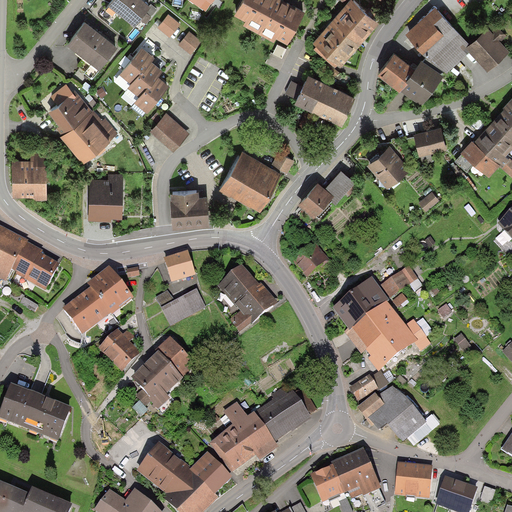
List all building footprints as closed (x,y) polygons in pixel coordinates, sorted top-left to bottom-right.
[(147,0),(108,0),(108,1),(134,22),(139,16),(150,3),(147,0)] [(194,0),(206,8),(211,0),(194,0)] [(286,0),(241,0),(235,13),(246,18),(243,23),(272,37),(275,33),(288,39),(304,8),(286,0)] [(358,0),(351,0),(314,41),(339,62),(379,18),(358,0)] [(157,8),(150,3),(139,16),(146,22),(157,8)] [(487,26),(469,42),(435,5),(408,31),(445,71),(469,49),(487,68),(507,49),(500,41),(506,34),(498,25),(491,31),(487,26)] [(168,13),(158,25),(170,35),(180,23),(168,13)] [(85,20),(68,43),(97,64),(114,41),(85,20)] [(189,30),(179,43),(190,52),(200,39),(189,30)] [(142,45),(120,72),(130,80),(139,69),(141,70),(151,58),(154,54),(142,45)] [(406,74),(414,64),(395,49),(378,71),(400,87),(401,86),(409,76),(406,74)] [(409,76),(401,86),(421,101),(443,72),(422,55),(414,64),(406,74),(409,76)] [(162,68),(151,58),(141,70),(139,69),(130,80),(127,84),(138,93),(147,82),(149,84),(158,74),(162,68)] [(354,92),(309,72),(302,88),(297,100),(294,106),(339,125),(354,92)] [(169,83),(158,74),(149,84),(147,82),(138,93),(133,99),(146,110),(169,83)] [(297,100),(302,88),(291,83),(285,95),(297,100)] [(49,98),(57,108),(74,94),(66,84),(49,98)] [(47,117),(63,136),(90,113),(74,94),(57,108),(47,117)] [(511,99),(474,142),(499,164),(503,167),(511,159),(505,153),(511,144),(511,99)] [(167,111),(150,129),(173,150),(190,131),(167,111)] [(63,136),(61,138),(82,162),(114,135),(103,122),(99,124),(90,113),(63,136)] [(440,125),(413,131),(419,155),(446,149),(440,125)] [(472,140),(462,151),(489,176),(499,164),(474,142),(472,140)] [(390,144),(366,163),(387,188),(410,168),(390,144)] [(218,189),(230,196),(231,194),(250,204),(251,204),(259,208),(277,178),(281,170),(242,148),(218,189)] [(31,161),(11,161),(12,198),(33,197),(33,201),(48,200),(47,160),(46,160),(46,149),(31,149),(31,161)] [(280,150),(273,162),(287,170),(294,158),(280,150)] [(511,159),(503,167),(511,174),(511,159)] [(325,185),(334,193),(330,197),(336,203),(355,179),(340,168),(325,185)] [(90,180),(90,221),(111,222),(111,218),(123,218),(124,176),(109,176),(109,180),(90,180)] [(318,179),(298,202),(313,216),(315,213),(319,217),(332,203),(328,200),(330,197),(334,193),(325,185),(318,179)] [(170,189),(173,226),(210,223),(208,194),(200,194),(199,187),(170,189)] [(432,190),(419,202),(426,211),(440,199),(432,190)] [(511,210),(498,223),(511,237),(511,210)] [(0,226),(0,276),(7,279),(26,239),(0,226)] [(47,288),(62,258),(26,239),(11,271),(47,288)] [(316,243),(293,263),(307,278),(317,270),(319,272),(331,261),(316,243)] [(189,251),(164,258),(171,283),(183,279),(196,275),(189,251)] [(242,266),(219,285),(240,311),(232,318),(242,331),(275,303),(260,285),(259,287),(242,266)] [(409,266),(382,285),(390,298),(418,279),(409,266)] [(92,288),(64,309),(82,334),(111,313),(112,315),(134,298),(110,267),(88,283),(92,288)] [(138,267),(127,269),(129,278),(140,275),(138,267)] [(332,309),(350,331),(387,301),(389,301),(372,279),(351,295),(332,309)] [(175,301),(162,308),(171,325),(205,307),(196,290),(175,301)] [(162,308),(175,301),(170,291),(156,298),(162,308)] [(403,293),(392,301),(397,307),(408,300),(403,293)] [(387,301),(350,331),(346,334),(362,354),(366,351),(371,357),(369,359),(378,371),(413,344),(418,341),(406,326),(387,301)] [(424,318),(416,324),(426,337),(434,331),(424,318)] [(413,320),(406,326),(418,341),(413,344),(420,353),(431,344),(426,337),(416,324),(413,320)] [(118,330),(99,348),(122,372),(141,353),(130,342),(136,336),(128,329),(122,334),(118,330)] [(155,350),(158,353),(182,378),(197,364),(170,336),(155,350)] [(460,339),(455,343),(465,355),(470,351),(460,339)] [(511,346),(503,354),(511,363),(511,362),(511,346)] [(158,353),(132,378),(143,390),(137,395),(146,405),(151,401),(163,414),(175,402),(169,396),(184,382),(182,380),(183,379),(182,378),(158,353)] [(372,378),(379,388),(380,390),(390,383),(381,371),(372,378)] [(370,375),(350,388),(359,402),(379,388),(372,378),(370,375)] [(12,384),(0,414),(0,418),(56,441),(69,406),(12,384)] [(375,394),(357,409),(367,420),(369,419),(379,431),(387,425),(397,437),(404,442),(408,438),(426,423),(405,396),(393,386),(379,398),(375,394)] [(256,412),(275,441),(309,417),(293,394),(288,397),(283,390),(275,396),(276,398),(256,412)] [(143,416),(149,409),(141,401),(135,408),(143,416)] [(210,443),(233,474),(255,456),(259,461),(280,447),(275,441),(256,412),(248,418),(237,404),(225,412),(234,425),(210,443)] [(426,423),(408,438),(414,446),(440,424),(433,417),(426,423)] [(511,434),(502,450),(511,456),(511,434)] [(166,493),(162,497),(177,511),(203,511),(219,498),(215,494),(192,469),(160,443),(137,471),(166,493)] [(363,448),(331,463),(333,466),(344,492),(348,491),(351,498),(363,493),(364,496),(366,495),(373,511),(385,506),(378,489),(381,488),(363,448)] [(192,469),(215,494),(233,477),(210,452),(192,469)] [(399,463),(395,495),(430,498),(433,467),(399,463)] [(344,492),(333,466),(311,476),(323,502),(344,492)] [(445,478),(436,505),(456,511),(469,511),(478,488),(445,478)] [(0,482),(0,511),(23,511),(31,496),(0,482)] [(486,487),(481,501),(491,504),(495,490),(486,487)] [(31,496),(23,511),(66,511),(70,505),(33,490),(31,496)] [(163,511),(136,492),(127,503),(111,491),(95,511),(163,511)]
